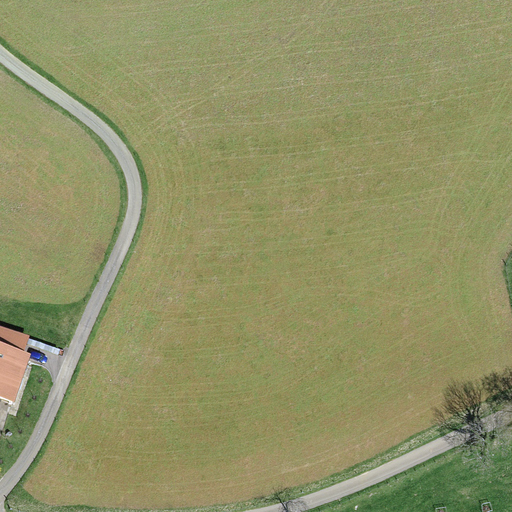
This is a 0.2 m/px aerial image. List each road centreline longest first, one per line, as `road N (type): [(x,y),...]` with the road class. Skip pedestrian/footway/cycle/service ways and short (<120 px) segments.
road 1 (track): [(84,318),(126,212),(128,173),(121,152),(92,123),(0,59)]
road 2 (residential): [(259,511),(419,451),(511,402)]
road 3 (track): [(0,494),(84,318)]
